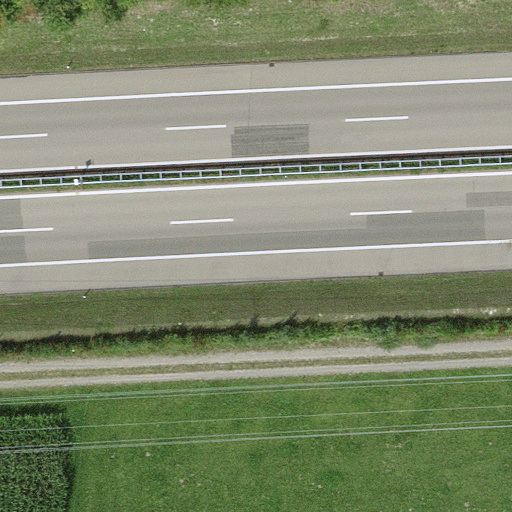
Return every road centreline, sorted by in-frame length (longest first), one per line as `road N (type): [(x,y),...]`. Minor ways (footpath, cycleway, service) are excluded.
road 1 (motorway): [(0,233),(511,208)]
road 2 (motorway): [(511,114),(0,138)]
road 3 (track): [(0,384),(511,361)]
